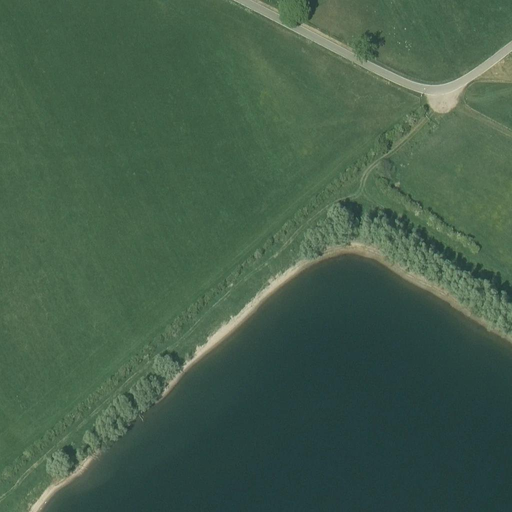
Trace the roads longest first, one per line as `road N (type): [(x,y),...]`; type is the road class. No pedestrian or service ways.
road 1 (track): [(0,498),(347,191),(511,301)]
road 2 (tertiary): [(239,0),(410,88),(458,86),(511,46)]
road 3 (track): [(347,191),(444,105),(445,89)]
